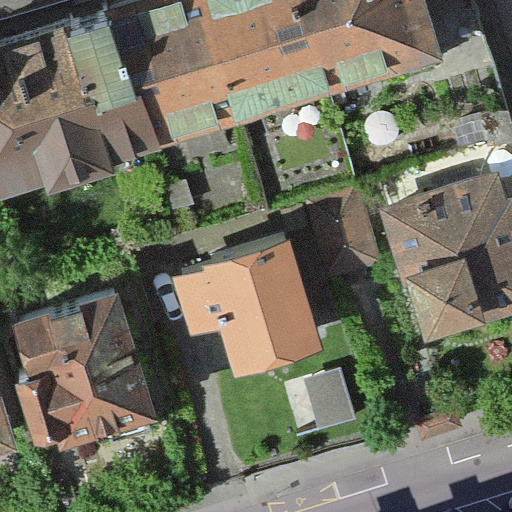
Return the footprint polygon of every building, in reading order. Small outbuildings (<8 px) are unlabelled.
[(511,83),(486,0),(105,0),(0,32),(0,194),(382,78),(416,190),(392,196),(434,335),(511,309),(511,83)] [(310,202),(332,278),(374,266),(352,190),(310,202)] [(214,264),(183,273),(200,330),(232,320),(245,365),(335,339),(303,230),(212,256),(214,264)] [(61,431),(66,447),(169,415),(154,366),(163,363),(132,263),(16,299),(38,370),(30,372),(49,435),(61,431)] [(303,372),(318,422),(355,411),(340,361),(303,372)] [(0,449),(22,443),(0,370),(0,449)] [(44,482),(53,511),(73,511),(78,510),(67,475),(44,482)]
